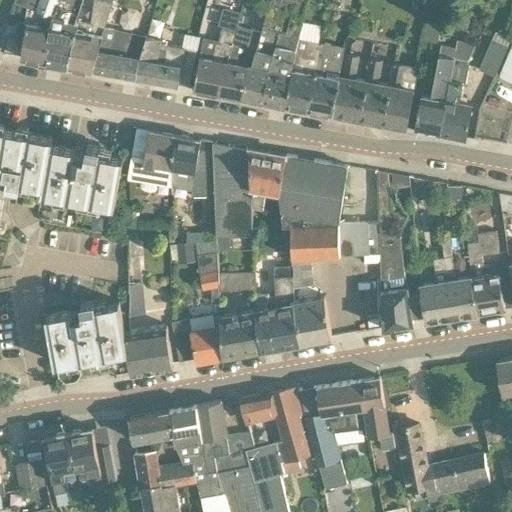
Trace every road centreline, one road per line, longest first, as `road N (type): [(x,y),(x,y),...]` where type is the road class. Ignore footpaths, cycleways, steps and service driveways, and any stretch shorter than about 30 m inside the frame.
road 1 (tertiary): [(0,422),(511,337)]
road 2 (tertiary): [(511,165),(0,82)]
